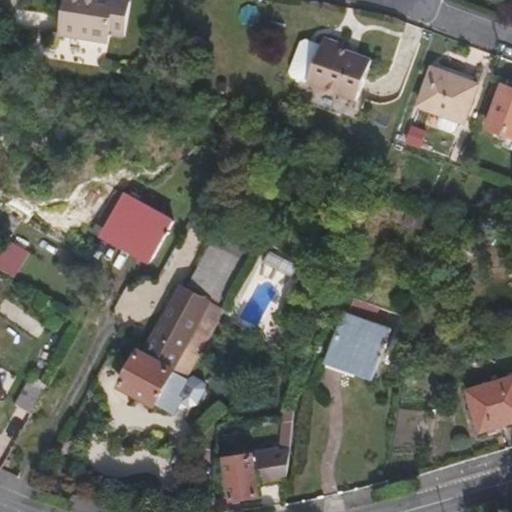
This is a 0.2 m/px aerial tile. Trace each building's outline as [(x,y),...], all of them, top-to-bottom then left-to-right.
[(102,0),(61,0),(56,38),(105,45),(107,36),(120,38),(126,4),(102,0)] [(339,48),(340,46),(322,39),(319,46),(305,85),(353,103),(368,62),(353,56),(338,51),(339,48)] [(287,73),(290,79),(305,85),(319,46),(304,41),(298,44),(287,73)] [(353,56),(354,52),(339,48),(338,51),(353,56)] [(460,124),(472,88),(427,72),(414,108),(460,124)] [(511,141),(511,92),(497,87),(481,131),(511,141)] [(149,255),(166,220),(109,190),(90,224),(149,255)] [(207,299),(229,255),(207,243),(184,287),(207,299)] [(184,287),(178,283),(142,353),(170,368),(180,349),(207,299),(184,287)] [(368,375),(385,330),(340,315),(324,359),(350,369),(368,375)] [(182,374),(192,356),(180,349),(170,368),(142,353),(137,350),(118,385),(152,404),(153,401),(173,411),(180,395),(177,392),(185,378),(182,374)] [(29,413),(46,383),(26,373),(18,389),(21,391),(13,404),(29,413)] [(477,432),(511,421),(511,375),(464,390),(477,432)] [(255,484),(286,481),(288,452),(226,459),(230,500),(257,497),(255,484)]
